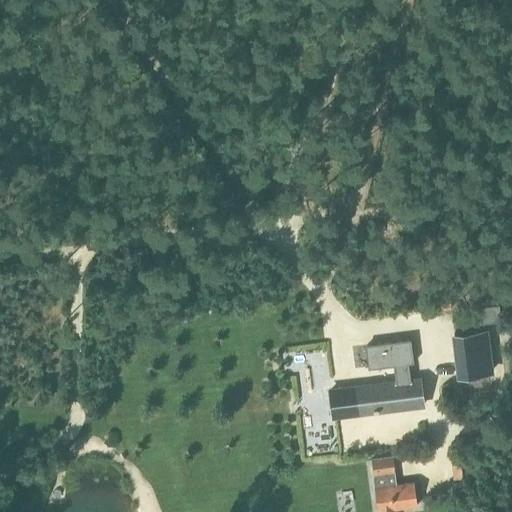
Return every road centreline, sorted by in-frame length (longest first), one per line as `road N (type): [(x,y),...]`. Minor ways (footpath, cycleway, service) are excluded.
road 1 (track): [(0,475),(62,440),(73,421),(76,269),(102,247),(256,236),(281,246),(323,288),(338,347)]
road 2 (track): [(323,288),(355,224),(409,0)]
road 3 (track): [(109,0),(261,216)]
road 4 (track): [(268,241),(319,155),(340,37),(357,0)]
road 5 (track): [(511,197),(377,214),(355,224)]
